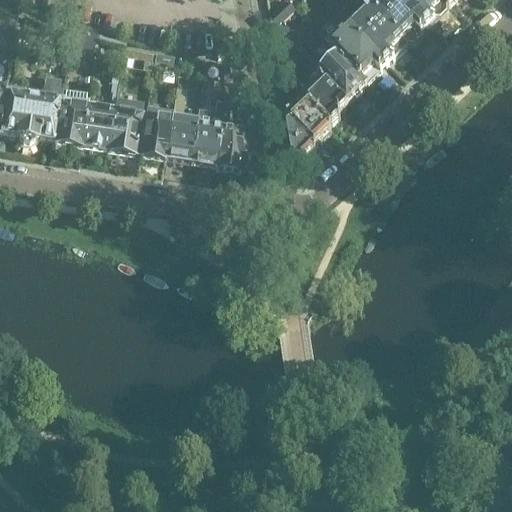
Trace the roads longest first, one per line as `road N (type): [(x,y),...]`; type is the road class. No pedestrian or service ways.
road 1 (residential): [(511,17),(318,199),(276,216)]
road 2 (residential): [(276,216),(0,179)]
road 3 (residential): [(276,216),(245,0)]
